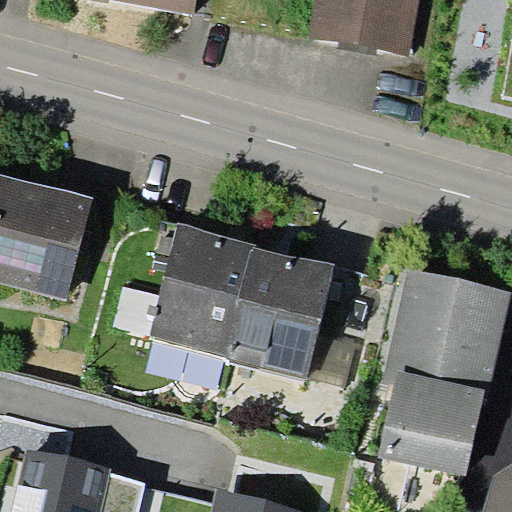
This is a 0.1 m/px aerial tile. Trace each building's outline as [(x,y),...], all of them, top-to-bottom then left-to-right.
[(98,0),(109,2),(108,0),(123,0),(194,13),(196,0),(98,0)] [(419,0),(315,0),(308,38),(339,44),(338,50),(376,56),(377,51),(409,57),(419,0)] [(94,197),(0,172),(0,280),(67,298),(94,197)] [(258,247),(259,243),(179,223),(150,335),(231,357),(258,247)] [(334,265),(258,247),(231,357),(230,360),(307,379),(318,334),(334,265)] [(511,291),(409,268),(383,383),(394,385),(378,457),(466,476),(482,403),(487,404),(511,291)] [(318,334),(307,379),(344,388),(356,344),(318,334)] [(138,511),(146,481),(110,472),(111,468),(29,448),(12,511),(138,511)] [(511,511),(511,462),(494,475),(482,511),(511,511)] [(306,511),(217,489),(211,511),(306,511)]
